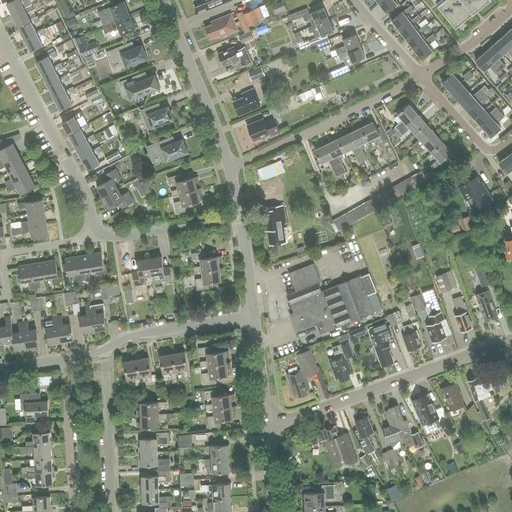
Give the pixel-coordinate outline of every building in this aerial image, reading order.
[(24,9),(23,8),(20,1),(21,0),(11,0),(6,3),(12,15),(24,9)] [(194,0),(198,10),(205,7),(206,9),(230,0),(194,0)] [(381,0),(378,2),(385,12),(398,2),(396,0),(381,0)] [(432,0),(456,28),(489,0),(432,0)] [(104,26),(129,16),(123,2),(110,8),(98,13),(104,26)] [(271,6),(275,14),(285,10),(282,2),(271,6)] [(12,15),(18,27),(30,21),(29,20),(26,13),(33,9),(31,4),(23,8),(24,9),(12,15)] [(258,21),(264,18),(269,16),(265,5),(243,14),(242,11),(236,14),(239,21),(235,23),(231,14),(211,22),(212,25),(205,28),(210,39),(218,35),(219,38),(238,30),(236,27),(241,25),(244,33),(250,31),(249,27),(259,23),(258,21)] [(402,12),(391,20),(399,30),(411,20),(407,14),(406,13),(408,12),(409,13),(414,9),(411,5),(402,12)] [(323,7),(309,14),(306,8),(287,16),(289,22),(303,16),(305,21),(309,19),(312,26),(328,19),(323,7)] [(411,20),(399,30),(406,39),(418,30),(414,24),(413,23),(416,21),(416,22),(421,19),(418,15),(411,20)] [(129,16),(104,26),(104,27),(103,27),(105,34),(118,28),(121,35),(135,29),(129,16)] [(30,21),(18,27),(24,39),(36,33),(35,32),(32,25),(39,21),(37,17),(29,20),(30,21)] [(74,18),(66,21),(71,31),(78,28),(74,18)] [(309,33),(313,31),(315,38),(333,31),(328,19),(312,26),(307,28),(309,33)] [(62,22),(56,25),(59,31),(65,29),(62,22)] [(418,30),(406,39),(413,49),(426,40),(425,39),(421,34),(420,33),(423,31),(428,28),(425,24),(418,30)] [(55,25),(51,27),(54,34),(59,32),(59,31),(56,25),(55,25)] [(266,25),(256,29),(258,35),(268,31),(266,25)] [(51,27),(44,30),(45,33),(47,37),(54,34),(51,27)] [(38,37),(45,33),(44,30),(42,28),(35,32),(36,33),(24,39),(30,51),(42,45),(38,37)] [(511,29),(511,28),(502,36),(511,47),(511,29)] [(239,36),(242,43),(253,38),(250,31),(239,36)] [(300,50),(319,43),(317,38),(309,41),(308,39),(303,41),(299,32),(294,34),(300,50)] [(84,34),(75,39),(83,57),(99,50),(95,42),(88,45),(84,34)] [(345,45),(335,49),(335,50),(337,55),(360,46),(355,34),(343,39),(345,45)] [(426,40),(413,49),(420,59),(433,49),(428,43),(428,42),(431,40),(432,42),(436,38),(433,35),(433,34),(425,39),(426,40)] [(493,44),(502,55),(507,50),(511,55),(511,47),(502,36),(493,44)] [(329,39),(317,45),(319,51),(332,46),(329,39)] [(137,62),(147,58),(142,44),(141,45),(130,50),(128,44),(106,53),(110,63),(119,60),(122,67),(137,61),(137,62)] [(498,58),(502,55),(493,44),(484,52),(500,70),(505,66),(498,58)] [(360,46),(337,55),(340,61),(350,57),(350,58),(348,59),(350,63),(361,58),(362,60),(367,58),(363,49),(361,50),(360,46)] [(242,66),(251,62),(245,47),(235,51),(233,47),(218,54),(224,66),(232,63),(233,65),(240,62),(242,66)] [(78,55),(76,50),(67,54),(69,60),(73,58),(78,56),(78,55)] [(35,62),(41,74),(53,68),(53,67),(49,60),(56,56),(54,51),(46,55),(47,56),(35,62)] [(502,72),(500,70),(484,52),(475,60),(485,71),(490,66),(496,74),(497,73),(499,75),(502,72)] [(92,55),(85,58),(87,64),(94,61),(92,55)] [(62,68),(60,64),(60,63),(53,67),(53,68),(41,74),(47,86),(59,80),(59,79),(55,71),(62,68)] [(347,65),(344,66),(328,73),(330,79),(350,70),(347,65)] [(262,67),(248,73),(252,81),(265,75),(262,67)] [(470,71),(463,77),(468,81),(474,75),(470,71)] [(450,91),(461,82),(457,78),(457,79),(452,73),(442,82),(450,91)] [(504,74),(499,78),(502,82),(507,78),(504,74)] [(66,75),(59,79),(59,80),(47,86),(53,98),(65,92),(65,91),(61,83),(68,80),(66,75)] [(150,93),(160,89),(155,75),(154,75),(154,76),(143,80),(141,75),(119,83),(123,94),(131,90),(134,98),(150,92),(150,93)] [(461,82),(450,91),(458,100),(468,91),(463,86),(464,85),(461,82)] [(320,86),(303,93),(305,99),(322,92),(320,86)] [(472,96),(468,91),(458,100),(466,109),(488,89),(486,86),(481,90),(480,89),(472,96)] [(67,95),(74,92),(72,87),(65,91),(65,92),(53,98),(59,110),(71,104),(67,95)] [(488,89),(466,109),(474,118),(484,110),(480,105),(488,98),(487,97),(494,90),(491,87),(488,89)] [(85,95),(88,101),(100,95),(97,89),(85,95)] [(270,89),(262,92),(267,103),(274,100),(270,89)] [(240,115),(259,106),(252,90),(242,94),(243,97),(234,102),(240,115)] [(101,95),(92,100),(95,105),(104,100),(101,95)] [(272,114),(287,108),(284,101),(269,107),(272,114)] [(395,126),(399,130),(417,114),(408,104),(397,114),(403,120),(395,126)] [(163,124),(173,120),(168,106),(167,107),(156,111),(154,106),(141,111),(148,129),(163,123),(163,124)] [(495,107),(488,114),(484,110),(474,118),(482,127),(500,112),(495,107)] [(61,122),(68,134),(79,128),(79,127),(75,120),(82,116),(79,111),(72,115),(72,116),(61,122)] [(133,120),(141,117),(138,111),(130,114),(133,120)] [(500,113),(500,112),(482,127),(490,136),(500,128),(496,123),(504,116),(500,113)] [(105,116),(109,123),(114,120),(111,113),(105,116)] [(402,135),(410,128),(415,133),(426,123),(417,114),(399,130),(402,135)] [(280,132),(274,118),(264,122),(263,119),(247,125),(253,141),(269,134),(270,136),(280,132)] [(380,146),(383,144),(387,142),(380,127),(375,129),(372,122),(360,127),(367,141),(374,138),(376,142),(377,141),(380,146)] [(68,134),(74,146),(86,139),(85,139),(81,132),(89,128),(86,123),(79,127),(79,128),(68,134)] [(434,133),(426,123),(415,133),(420,139),(412,146),(416,150),(420,146),(423,143),(434,133)] [(108,128),(112,135),(118,132),(114,124),(108,128)] [(349,133),(362,161),(366,159),(361,149),(362,148),(360,144),(367,141),(360,127),(349,133)] [(396,133),(391,128),(387,132),(391,137),(396,133)] [(359,163),(361,166),(364,165),(362,161),(349,133),(337,139),(344,152),(351,149),(353,153),(359,163)] [(423,143),(432,153),(443,143),(434,133),(423,143)] [(74,146),(81,158),(92,151),(88,143),(95,140),(92,135),(85,139),(86,139),(74,146)] [(178,157),(187,153),(182,140),(181,140),(170,145),(168,139),(146,147),(151,158),(159,155),(162,162),(177,156),(178,157)] [(326,144),(341,174),(346,172),(338,155),(344,152),(337,139),(326,144)] [(433,169),(440,162),(452,152),(443,143),(432,153),(438,159),(430,166),(433,169)] [(0,158),(0,163),(18,154),(12,144),(0,150),(0,156),(1,158),(0,158)] [(341,174),(326,144),(314,150),(321,164),(328,160),(336,176),(341,174)] [(130,148),(133,156),(140,153),(137,146),(130,148)] [(94,155),(102,151),(99,147),(92,151),(81,158),(87,170),(99,163),(94,155)] [(118,151),(105,158),(108,163),(121,156),(118,151)] [(23,165),(18,154),(0,163),(0,170),(6,167),(9,173),(23,165)] [(511,159),(508,155),(498,162),(506,173),(511,168),(511,159)] [(29,176),(23,165),(9,173),(12,179),(5,183),(7,188),(29,176)] [(102,197),(117,189),(114,183),(121,179),(115,169),(103,176),(106,181),(97,187),(102,197)] [(421,171),(416,174),(422,184),(427,181),(426,180),(424,175),(421,171)] [(416,174),(411,176),(417,187),(422,184),(416,174)] [(172,196),(180,195),(180,194),(197,190),(195,183),(199,182),(197,177),(182,181),(180,175),(168,178),(170,185),(177,183),(179,190),(171,192),(172,196)] [(29,176),(7,188),(9,192),(17,188),(20,194),(35,186),(29,176)] [(411,176),(405,179),(411,190),(417,187),(411,176)] [(148,184),(152,182),(150,177),(140,182),(142,187),(148,184)] [(477,177),(459,187),(472,210),(492,200),(482,182),(480,183),(477,177)] [(405,179),(400,182),(406,193),(411,190),(405,179)] [(511,184),(509,180),(503,184),(510,194),(511,192),(511,184)] [(400,182),(395,185),(401,196),(406,193),(400,182)] [(142,187),(139,189),(142,196),(151,191),(148,184),(142,187)] [(395,185),(390,188),(396,199),(401,196),(395,185)] [(499,186),(493,191),(499,201),(506,197),(499,186)] [(390,188),(385,191),(391,202),(396,199),(390,188)] [(121,196),(117,189),(102,197),(108,208),(118,203),(121,208),(133,202),(128,192),(121,196)] [(198,195),(202,194),(200,189),(197,190),(180,194),(180,195),(181,201),(174,203),(177,214),(189,211),(188,205),(200,202),(198,195)] [(385,191),(379,194),(385,205),(391,202),(385,191)] [(385,205),(379,194),(374,197),(380,207),(385,205)] [(375,210),(380,207),(374,197),(369,200),(375,210)] [(27,208),(28,214),(44,212),(42,200),(17,204),(18,209),(27,208)] [(369,200),(363,203),(369,214),(375,210),(369,200)] [(363,203),(358,206),(364,216),(369,214),(363,203)] [(284,228),(286,228),(283,205),(261,208),(264,231),(267,230),(270,245),(286,243),(284,228)] [(358,206),(353,209),(359,219),(364,216),(358,206)] [(353,209),(348,212),(353,222),(359,219),(353,209)] [(46,224),(44,212),(28,214),(29,221),(20,223),(21,228),(46,224)] [(348,212),(342,215),(348,225),(353,222),(348,212)] [(386,213),(380,216),(384,225),(390,222),(386,213)] [(342,215),(337,218),(343,228),(348,225),(342,215)] [(468,216),(458,220),(462,230),(472,226),(468,216)] [(339,231),(343,228),(337,218),(333,220),(339,231)] [(46,224),(21,228),(22,233),(30,231),(32,238),(48,236),(46,224)] [(449,227),(451,233),(461,230),(459,224),(449,227)] [(89,255),(91,271),(98,270),(99,278),(105,278),(101,252),(89,255)] [(202,271),(219,269),(218,262),(221,262),(221,257),(205,259),(204,252),(192,254),(193,261),(200,260),(201,267),(194,268),(194,272),(202,271)] [(89,255),(77,257),(81,281),(86,280),(84,272),(91,271),(89,255)] [(76,282),(81,281),(77,257),(65,259),(67,275),(74,274),(76,282)] [(152,275),(153,284),(159,283),(160,281),(160,282),(171,280),(169,267),(163,268),(161,257),(149,259),(152,275)] [(144,277),(152,275),(149,259),(137,261),(139,272),(132,273),(135,286),(146,284),(144,277)] [(43,262),(45,279),(52,277),(53,286),(59,285),(55,260),(43,262)] [(43,262),(31,264),(35,289),(40,288),(39,280),(45,279),(43,262)] [(369,273),(360,277),(359,276),(320,291),(317,283),(320,281),(313,263),(290,272),(297,290),(288,293),(295,311),(291,313),(298,331),(316,324),(319,334),(374,312),(367,295),(376,291),(369,273)] [(30,290),(35,289),(31,264),(19,266),(21,283),(28,281),(30,290)] [(487,266),(480,269),(486,285),(492,283),(487,266)] [(220,274),(223,273),(223,268),(219,269),(202,271),(203,278),(196,279),(197,291),(209,289),(208,283),(221,282),(220,274)] [(446,272),(435,276),(442,293),(452,289),(446,272)] [(119,285),(110,285),(110,293),(119,293),(119,285)] [(107,287),(100,288),(102,299),(108,298),(107,287)] [(431,323),(426,325),(432,342),(445,337),(445,336),(451,333),(446,319),(444,320),(440,310),(441,310),(433,287),(421,291),(426,306),(429,305),(432,314),(428,316),(431,323)] [(70,292),(72,304),(74,315),(80,314),(76,291),(70,292)] [(131,291),(124,292),(126,304),(133,303),(131,291)] [(497,318),(490,298),(488,291),(476,295),(485,322),(497,318)] [(66,305),(72,304),(70,292),(64,293),(66,305)] [(419,311),(426,309),(420,294),(410,298),(413,305),(416,304),(419,311)] [(36,297),(36,298),(38,310),(45,309),(42,296),(36,297)] [(459,314),(455,316),(460,331),(461,330),(462,332),(467,330),(467,329),(472,327),(467,312),(468,311),(465,302),(463,302),(461,296),(452,299),(455,306),(456,305),(459,314)] [(38,310),(36,298),(30,299),(32,311),(38,310)] [(106,329),(103,312),(104,312),(103,304),(90,306),(94,331),(106,329)] [(411,304),(405,307),(409,317),(415,315),(411,304)] [(82,333),(94,331),(90,306),(85,306),(86,315),(79,316),(82,333)] [(387,315),(391,326),(397,324),(396,322),(402,320),(399,310),(387,315)] [(57,317),(61,342),(73,340),(70,324),(63,325),(61,316),(57,317)] [(6,326),(0,326),(0,333),(2,344),(13,342),(12,333),(10,317),(5,317),(6,326)] [(46,324),(46,327),(48,344),(61,342),(57,317),(52,318),(53,323),(46,324)] [(27,322),(23,323),(27,348),(39,346),(36,329),(29,330),(27,322)] [(385,322),(370,328),(376,344),(374,345),(382,365),(393,361),(388,349),(389,349),(386,340),(385,341),(384,338),(390,336),(385,322)] [(19,332),(12,333),(13,342),(14,350),(27,348),(23,323),(18,324),(19,332)] [(408,351),(420,346),(417,338),(419,337),(416,330),(414,331),(411,323),(402,327),(405,334),(402,335),(408,351)] [(348,333),(351,341),(355,339),(357,333),(356,330),(348,333)] [(345,335),(338,337),(340,343),(347,340),(345,335)] [(343,353),(328,359),(335,378),(338,377),(340,381),(349,378),(347,374),(351,372),(345,358),(353,355),(348,341),(340,344),(343,353)] [(209,366),(226,364),(226,357),(229,356),(228,351),(212,353),(211,347),(199,348),(200,355),(207,354),(208,361),(200,362),(201,367),(209,366)] [(184,378),(188,378),(185,352),(177,353),(177,350),(171,351),(172,354),(174,372),(176,372),(183,371),(184,378)] [(304,377),(318,372),(310,350),(296,355),(301,368),(286,373),(294,394),(296,393),(297,397),(306,393),(305,390),(308,389),(304,377)] [(177,379),(176,372),(174,372),(172,354),(165,355),(165,352),(160,352),(163,374),(170,373),(171,380),(177,379)] [(147,384),(152,383),(149,358),(141,359),(140,355),(135,356),(136,359),(138,378),(139,377),(146,376),(147,384)] [(140,384),(139,377),(138,378),(136,359),(130,360),(129,357),(124,358),(127,379),(134,378),(135,385),(140,384)] [(227,369),(230,368),(230,363),(226,364),(209,366),(209,373),(202,374),(203,385),(215,384),(215,378),(228,376),(227,369)] [(495,393),(502,391),(498,380),(491,383),(488,374),(468,381),(475,401),(480,411),(478,412),(483,421),(490,418),(481,399),(495,393)] [(448,411),(449,411),(451,417),(455,420),(462,412),(460,407),(464,406),(456,384),(440,389),(448,411)] [(214,408),(232,406),(231,400),(234,399),(233,394),(217,396),(216,390),(204,391),(205,398),(213,397),(213,405),(206,405),(206,410),(214,409),(214,408)] [(21,408),(25,408),(26,424),(36,423),(36,418),(49,417),(47,400),(41,401),(40,393),(20,394),(21,408)] [(447,418),(440,423),(434,410),(435,410),(432,402),(430,402),(427,394),(425,395),(422,394),(417,397),(415,399),(412,400),(423,425),(424,424),(427,432),(441,427),(448,435),(456,430),(447,418)] [(159,415),(159,414),(158,407),(166,407),(166,402),(140,403),(140,410),(137,410),(137,415),(140,415),(159,415)] [(385,411),(388,420),(391,419),(391,421),(395,420),(396,423),(395,424),(400,436),(402,436),(407,445),(408,448),(415,443),(417,449),(424,446),(418,433),(412,435),(406,420),(403,421),(397,405),(388,408),(389,410),(385,411)] [(232,412),(235,411),(235,406),(232,406),(214,408),(214,409),(214,416),(207,417),(208,428),(221,427),(220,421),(233,419),(232,412)] [(474,407),(466,411),(474,426),(482,422),(474,407)] [(159,420),(166,419),(174,419),(174,414),(159,414),(159,415),(140,415),(141,422),(138,422),(138,428),(159,427),(159,420)] [(359,438),(364,447),(363,448),(366,454),(374,450),(366,435),(373,432),(367,417),(355,422),(361,437),(359,438)] [(382,429),(387,442),(393,447),(399,441),(401,447),(407,445),(402,436),(400,436),(395,424),(396,423),(395,420),(391,421),(391,419),(388,420),(391,426),(382,429)] [(333,470),(357,462),(347,433),(340,436),(336,425),(325,429),(325,427),(317,430),(321,441),(323,440),(333,470)] [(26,441),(26,446),(51,444),(50,432),(33,433),(33,441),(26,441)] [(157,438),(140,439),(140,452),(157,451),(156,444),(168,444),(168,432),(157,433),(157,438)] [(179,447),(192,447),(192,435),(178,435),(179,447)] [(26,446),(26,447),(21,447),(21,454),(34,453),(35,459),(52,458),(51,444),(26,446)] [(211,459),(229,459),(228,450),(230,450),(229,444),(226,444),(226,445),(211,446),(206,447),(206,452),(211,452),(211,459)] [(388,450),(396,467),(398,466),(396,461),(399,459),(395,450),(394,451),(393,448),(388,450)] [(396,467),(388,450),(382,453),(386,461),(390,469),(396,467)] [(157,451),(140,452),(141,465),(158,464),(158,470),(170,470),(169,459),(157,459),(157,451)] [(366,455),(359,458),(365,467),(371,464),(366,455)] [(52,458),(35,459),(35,466),(21,467),(22,473),(52,470),(52,458)] [(229,467),(229,459),(211,459),(204,459),(204,467),(207,467),(207,473),(213,472),(213,473),(227,472),(227,473),(231,473),(230,467),(229,467)] [(455,465),(448,468),(451,475),(458,472),(455,465)] [(53,484),(52,470),(22,473),(28,472),(28,477),(36,477),(36,485),(53,484)] [(158,475),(141,476),(142,490),(158,489),(158,482),(170,481),(170,470),(158,470),(158,475)] [(10,474),(4,474),(5,490),(17,489),(16,483),(13,483),(12,473),(10,474)] [(420,476),(415,478),(419,488),(424,486),(420,476)] [(213,491),(213,498),(230,497),(230,489),(231,489),(231,483),(227,483),(227,484),(213,484),(213,485),(207,485),(208,491),(213,491)] [(304,493),(305,508),(325,507),(324,499),(335,499),(334,485),(322,485),(322,492),(304,493)] [(392,501),(400,497),(395,486),(387,489),(392,501)] [(158,489),(142,490),(142,503),(159,502),(159,508),(167,508),(171,508),(171,497),(158,498),(158,489)] [(23,511),(51,509),(50,496),(33,497),(34,506),(26,506),(26,508),(23,508),(23,511)] [(230,497),(213,498),(214,505),(208,506),(209,511),(214,511),(229,511),(232,511),(232,505),(231,505),(230,497)]
